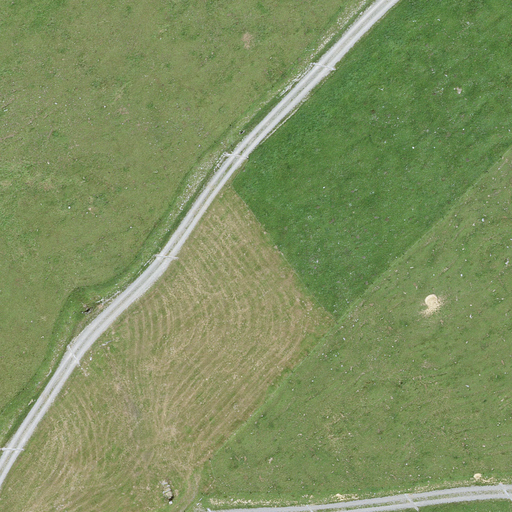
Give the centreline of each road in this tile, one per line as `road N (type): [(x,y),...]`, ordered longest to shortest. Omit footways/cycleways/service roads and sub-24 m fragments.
road 1 (track): [(0,469),(76,352),(172,246),(226,169),(388,0)]
road 2 (track): [(296,511),(511,490)]
